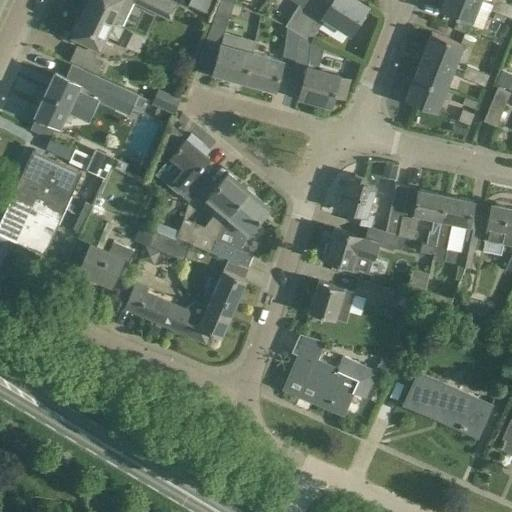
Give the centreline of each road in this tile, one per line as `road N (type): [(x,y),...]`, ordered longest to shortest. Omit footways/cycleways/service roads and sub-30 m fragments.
road 1 (residential): [(342,133),(212,100),(199,107),(303,200)]
road 2 (residential): [(243,396),(0,290)]
road 3 (secondary): [(214,511),(0,381)]
road 4 (residential): [(409,511),(270,450),(252,429),(243,396)]
road 5 (residential): [(243,396),(303,200)]
road 6 (residential): [(511,167),(342,133)]
road 7 (residential): [(342,133),(368,97),(403,0)]
